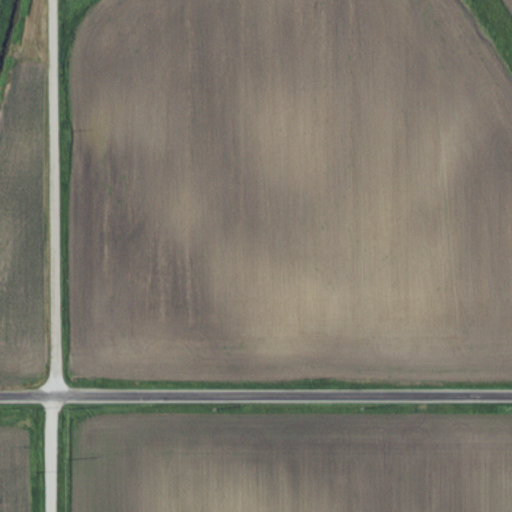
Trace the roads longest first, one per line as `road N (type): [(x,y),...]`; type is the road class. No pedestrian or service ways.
road 1 (residential): [(50,511),(49,0)]
road 2 (residential): [(511,396),(0,395)]
